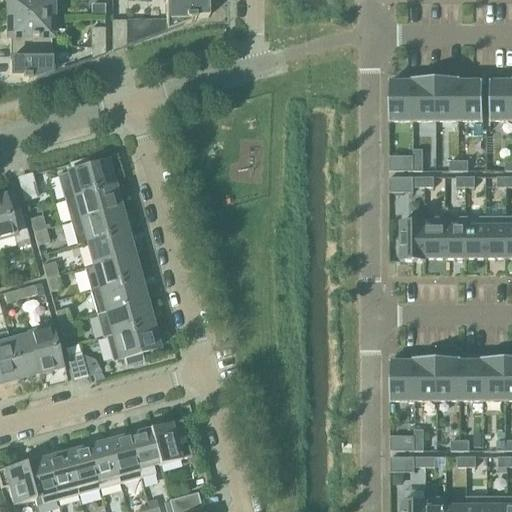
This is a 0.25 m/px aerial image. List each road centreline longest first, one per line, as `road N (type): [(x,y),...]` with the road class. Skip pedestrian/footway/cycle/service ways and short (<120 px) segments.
road 1 (residential): [(206,371),(130,99)]
road 2 (residential): [(370,39),(376,318)]
road 3 (residential): [(0,429),(206,371)]
road 4 (residential): [(376,318),(377,511)]
road 5 (residential): [(247,511),(206,371)]
road 6 (residential): [(370,39),(511,39)]
road 7 (residential): [(376,318),(511,316)]
road 8 (residential): [(0,135),(130,99)]
road 9 (residential): [(130,99),(252,65)]
road 10 (residential): [(252,65),(370,39)]
